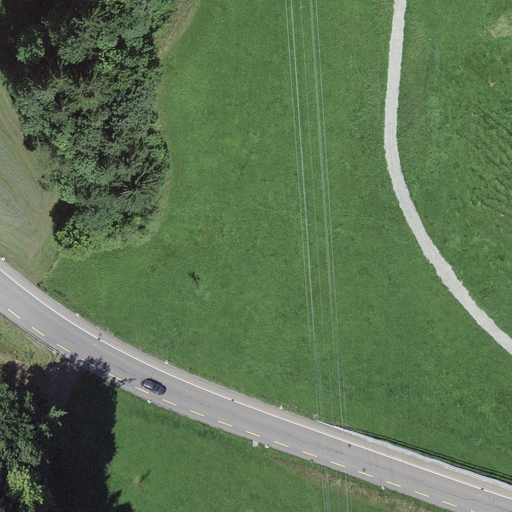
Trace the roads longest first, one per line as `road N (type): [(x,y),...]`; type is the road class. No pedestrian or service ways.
road 1 (tertiary): [(0,288),(124,371),(511,511)]
road 2 (track): [(511,349),(445,273),(401,189),(387,143),(398,0)]
